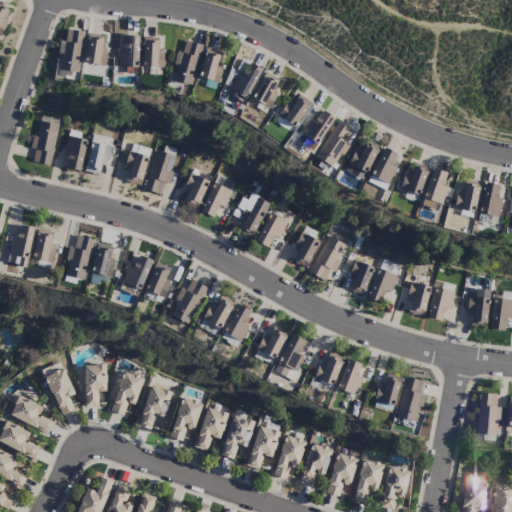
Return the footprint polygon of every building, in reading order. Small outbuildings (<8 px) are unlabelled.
[(0,36),(7,21),(3,20),(9,8),(0,3),(0,36)] [(83,31),(63,29),(59,70),(79,72),(83,31)] [(104,66),(106,47),(100,47),(102,36),(88,34),(84,63),(104,66)] [(138,36),(124,36),(123,49),(118,49),(117,67),(127,68),(127,70),(137,71),(138,36)] [(157,38),(142,38),(141,68),(162,69),(162,49),(157,49),(157,38)] [(201,45),(184,41),(181,54),(177,53),(169,80),(191,86),(201,45)] [(218,82),(221,65),(218,64),(220,52),(203,49),(198,79),(218,82)] [(244,75),(236,71),(227,87),(245,97),(261,70),(251,64),(244,75)] [(269,108),(277,92),(273,90),(278,79),(264,72),(251,99),(269,108)] [(311,104),(298,95),(292,104),(287,101),(276,116),(294,128),(311,104)] [(299,134),(316,144),(333,118),(321,110),(314,121),(309,118),(299,134)] [(49,165),(57,125),(37,120),(31,148),(34,149),(32,162),(49,165)] [(314,157),(332,167),(353,133),(336,122),(314,157)] [(79,171),(86,141),(66,136),(62,155),(67,156),(65,168),(79,171)] [(360,150),(355,148),(344,171),(363,180),(377,147),(364,141),(360,150)] [(109,145),(88,143),(85,172),(99,173),(100,163),(107,164),(109,145)] [(124,169),(128,169),(125,182),(140,186),(148,149),(130,144),(124,169)] [(370,176),(387,184),(395,169),(391,166),(397,154),(384,148),(370,176)] [(174,156),(154,150),(143,190),(159,195),(163,183),(166,184),(174,156)] [(417,196),(428,168),(414,163),(410,175),(405,173),(398,189),(417,196)] [(446,172),(430,169),(423,208),(440,211),(444,187),(443,187),(446,172)] [(187,192),(182,203),(196,209),(208,181),(189,173),(182,190),(187,192)] [(213,218),(218,206),(223,208),(230,191),(212,183),(199,212),(213,218)] [(478,214),(498,218),(501,199),(496,198),(498,186),(483,183),(478,214)] [(461,192),(457,191),(453,207),(473,212),(478,188),(463,185),(461,192)] [(239,198),(232,216),(239,218),(235,229),(254,235),(266,202),(254,198),(252,202),(239,198)] [(254,241),(266,247),(271,238),(277,241),(286,223),(269,213),(254,241)] [(26,267),(32,228),(19,225),(17,238),(11,237),(6,263),(26,267)] [(52,263),(55,244),(50,244),(52,232),(36,230),(31,260),(52,263)] [(291,261),(304,268),(318,242),(300,232),(292,247),(297,250),(291,261)] [(84,279),(93,240),(76,236),(73,248),(69,247),(63,275),(84,279)] [(308,273),(323,280),(329,270),(333,272),(339,261),(337,260),(344,245),(326,236),(308,273)] [(110,277),(114,246),(95,244),(92,275),(110,277)] [(133,268),(127,266),(120,282),(139,290),(151,261),(138,255),(133,268)] [(348,291),(363,296),(372,266),(353,261),(348,277),(352,278),(348,291)] [(165,280),(168,267),(153,263),(146,293),(164,297),(169,281),(165,280)] [(385,291),(389,293),(396,276),(378,269),(366,298),(380,304),(385,291)] [(205,287),(190,280),(185,291),(179,289),(174,299),(176,300),(169,316),(188,325),(205,287)] [(406,299),(410,300),(408,313),(423,316),(428,286),(409,283),(406,299)] [(440,322),(444,309),(448,311),(453,293),(435,287),(426,318),(440,322)] [(469,326),(484,327),(489,291),(475,289),(474,297),(467,296),(465,314),(471,315),(469,326)] [(215,306),(208,303),(201,320),(221,328),(232,302),(219,297),(215,306)] [(509,299),(492,299),(490,330),(508,331),(509,299)] [(250,312),(236,305),(220,340),(237,348),(248,324),(245,323),(250,312)] [(198,327),(214,336),(218,329),(201,320),(198,327)] [(287,333),(273,327),(268,337),(263,334),(255,350),(273,359),(287,333)] [(307,343),(291,335),(277,362),(292,370),(307,343)] [(342,358),(328,353),(324,364),(319,362),(312,379),(332,386),(342,358)] [(362,364),(345,360),(337,391),(354,395),(362,364)] [(292,380),(295,372),(276,363),(273,371),(292,380)] [(82,365),(83,408),(97,407),(96,391),(105,391),(104,365),(82,365)] [(73,395),(63,369),(44,377),(59,416),(73,410),(68,397),(73,395)] [(143,379),(123,372),(109,411),(122,416),(127,403),(133,405),(143,379)] [(385,375),(383,385),(377,383),(372,400),(392,406),(399,379),(385,375)] [(394,417),(415,422),(422,395),(419,394),(422,382),(405,377),(394,417)] [(165,421),(171,392),(147,387),(138,426),(162,431),(164,421),(165,421)] [(474,434),(494,436),(495,419),(499,419),(500,407),(495,407),(496,394),(477,393),(474,434)] [(51,422),(37,416),(41,406),(16,396),(8,418),(47,433),(51,422)] [(167,437),(181,442),(185,429),(191,431),(201,404),(181,397),(167,437)] [(193,445),(206,449),(209,437),(219,440),(226,414),(204,407),(193,445)] [(245,448),(253,422),(231,416),(219,456),(232,459),(236,445),(245,448)] [(0,430),(0,443),(33,460),(39,448),(25,441),(29,433),(5,421),(0,430)] [(278,431),(255,426),(246,467),(258,469),(261,456),(272,458),(278,431)] [(295,468),(305,442),(285,435),(270,475),(284,480),(289,466),(295,468)] [(311,488),(316,474),(322,476),(331,450),(311,443),(297,483),(311,488)] [(0,477),(21,486),(26,476),(12,470),(17,459),(0,451),(0,477)] [(356,458),(335,453),(325,494),(338,497),(339,491),(347,493),(356,458)] [(352,500),(362,503),(365,488),(376,490),(382,464),(362,459),(352,500)] [(379,508),(393,510),(394,499),(403,501),(408,470),(385,467),(379,508)] [(94,492),(83,488),(73,511),(99,511),(111,482),(100,478),(94,492)] [(483,510),(484,480),(462,479),(460,511),(472,511),(473,510),(483,510)] [(0,487),(1,484),(0,483),(0,507),(7,511),(12,498),(0,492),(0,487)] [(128,511),(131,503),(125,502),(129,489),(115,485),(106,511),(128,511)] [(510,511),(511,485),(491,485),(490,511),(510,511)] [(134,511),(148,511),(154,498),(142,494),(134,511)] [(176,511),(178,506),(165,502),(162,511),(176,511)]
